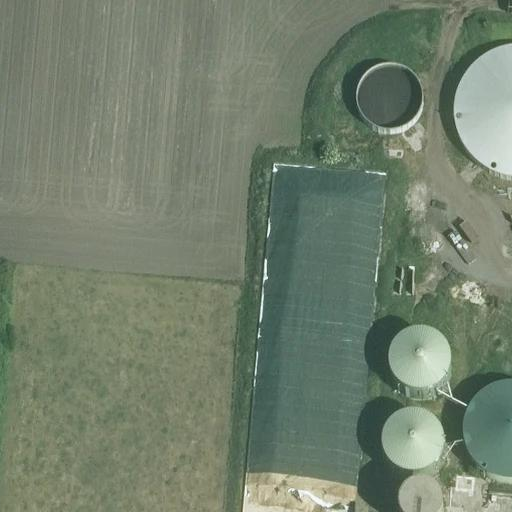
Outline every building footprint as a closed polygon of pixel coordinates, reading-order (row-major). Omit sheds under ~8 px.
[(456,133),(464,155),(478,172),(500,185),(511,186),(511,57),(503,58),(482,68),(465,87),(456,108),(456,133)] [(356,117),(361,126),(369,134),(379,139),(391,139),(402,136),(411,129),(417,119),(419,108),(417,96),(411,87),(402,79),(390,76),(380,77),(370,81),(363,87),(357,96),(355,106),(356,117)] [(431,402),(441,398),(450,390),(455,380),(457,369),(454,358),(448,348),(439,341),(429,338),(419,338),(409,341),(400,347),(394,355),(391,365),(391,375),(394,385),(400,393),(409,399),(420,403),(431,402)] [(477,420),(472,436),(473,452),(479,466),(489,479),(503,487),(511,488),(511,394),(499,398),(486,407),(477,420)] [(422,486),(433,482),(441,474),(446,464),(448,453),(445,442),(439,432),(430,425),(421,422),(410,422),(400,425),(392,431),(386,439),(382,449),(382,459),(386,469),(392,477),(400,484),(411,487),(422,486)] [(436,503),(430,498),(423,495),(416,495),(409,497),(403,501),(398,506),(396,511),(440,511),(440,509),(436,503)]
